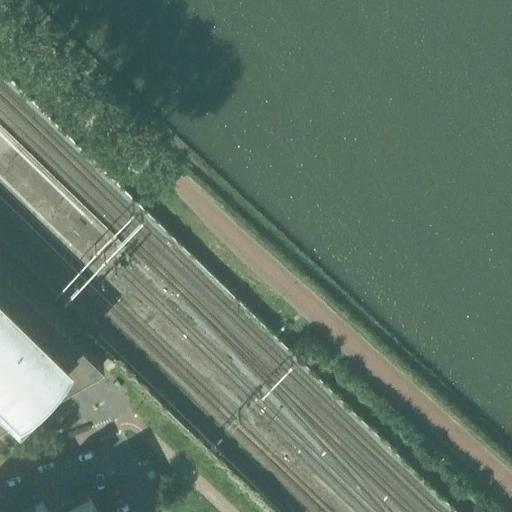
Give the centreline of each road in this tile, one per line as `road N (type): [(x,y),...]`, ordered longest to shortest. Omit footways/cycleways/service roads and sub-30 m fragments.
road 1 (unclassified): [(511,487),(0,13)]
road 2 (residential): [(154,511),(94,408),(65,384)]
